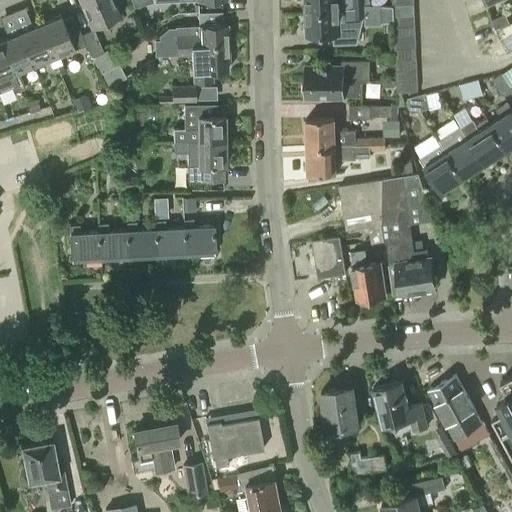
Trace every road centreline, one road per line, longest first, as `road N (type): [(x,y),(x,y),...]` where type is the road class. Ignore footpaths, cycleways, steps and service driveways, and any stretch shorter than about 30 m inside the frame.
road 1 (residential): [(288,352),(267,210),(263,0)]
road 2 (residential): [(0,402),(288,352)]
road 3 (residential): [(288,352),(511,331)]
road 4 (residential): [(326,511),(303,451),(288,352)]
